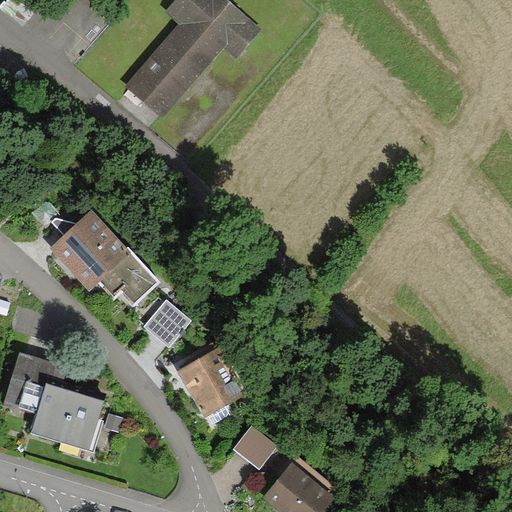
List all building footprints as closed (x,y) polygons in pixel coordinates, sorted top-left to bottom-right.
[(229,58),(254,29),(220,0),(175,0),(164,13),(179,25),(123,90),(155,118),(216,47),(229,58)] [(86,291),(122,257),(85,219),(49,253),(86,291)] [(8,305),(0,301),(0,316),(3,317),(8,305)] [(172,311),(153,334),(169,347),(188,325),(172,311)] [(215,352),(174,373),(197,418),(238,397),(215,352)] [(3,406),(35,415),(30,434),(84,450),(100,395),(52,381),(56,367),(18,356),(3,406)] [(269,443),(247,427),(231,447),(253,464),(269,443)] [(315,511),(327,498),(287,466),(261,499),(276,511),(315,511)]
